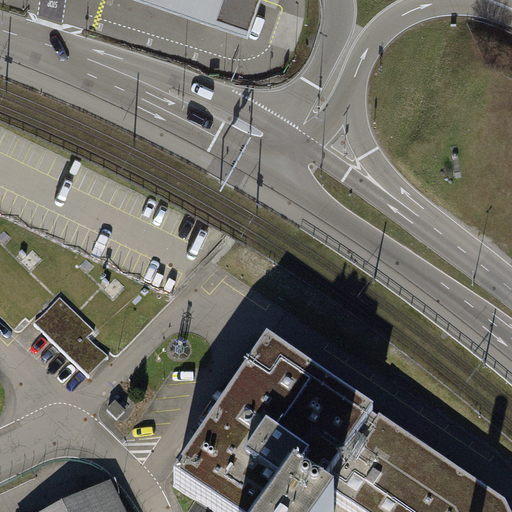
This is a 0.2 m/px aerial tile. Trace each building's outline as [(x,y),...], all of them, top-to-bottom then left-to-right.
[(60,299),(34,326),(85,374),(86,373),(103,356),(104,354),(88,339),(95,332),(60,299)] [(179,480),(174,487),(211,511),(326,511),(317,505),(325,493),(330,496),(329,497),(351,511),(507,511),(506,510),(379,425),(378,427),(373,423),(375,421),(268,349),(211,433),(179,480)] [(136,393),(128,386),(123,392),(122,392),(121,391),(120,391),(119,391),(118,391),(117,391),(116,391),(115,391),(114,392),(113,392),(112,393),(111,393),(111,394),(110,395),(109,396),(108,397),(108,398),(107,399),(106,400),(106,402),(105,403),(105,404),(105,406),(104,407),(104,409),(105,410),(105,411),(106,413),(107,414),(108,415),(109,416),(109,418),(110,419),(111,419),(112,420),(113,421),(114,421),(116,422),(117,422),(118,422),(119,423),(120,423),(121,423),(122,422),(123,422),(125,422),(126,421),(127,421),(128,420),(129,419),(130,418),(131,417),(132,416),(132,415),(133,414),(133,413),(134,412),(134,411),(134,410),(134,409),(134,408),(135,407),(145,408),(146,396),(134,395),(136,393)] [(213,405),(199,425),(210,432),(224,412),(213,405)] [(58,511),(120,511),(109,488),(58,511)]
